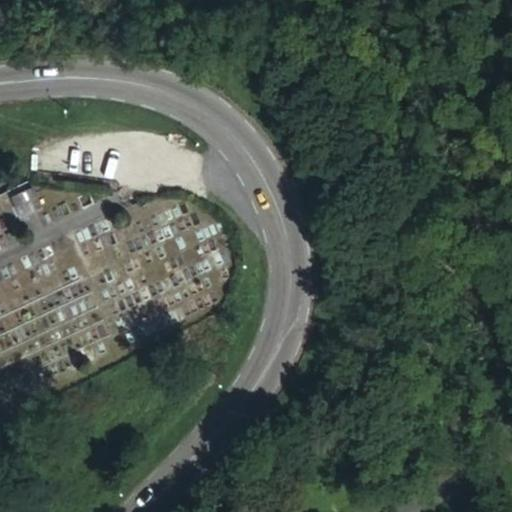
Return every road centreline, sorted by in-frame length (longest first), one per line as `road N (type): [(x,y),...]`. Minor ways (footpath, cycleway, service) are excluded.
road 1 (tertiary): [(142,511),(243,402),(273,354),(291,285),(283,220),(253,158),(190,101),(102,77),(0,83)]
road 2 (unclassified): [(511,439),(456,483),(387,511)]
